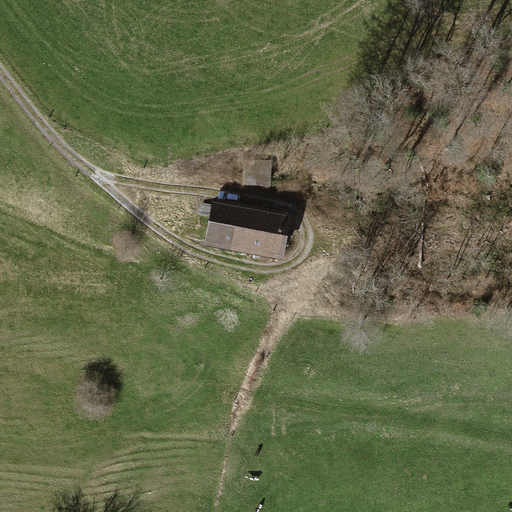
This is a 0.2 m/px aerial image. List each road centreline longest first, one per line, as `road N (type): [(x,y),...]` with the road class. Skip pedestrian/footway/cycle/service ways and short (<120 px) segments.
road 1 (track): [(91,175),(282,203),(302,220),(305,244),(289,261),(272,268),(194,251)]
road 2 (track): [(194,251),(91,175),(0,69)]
